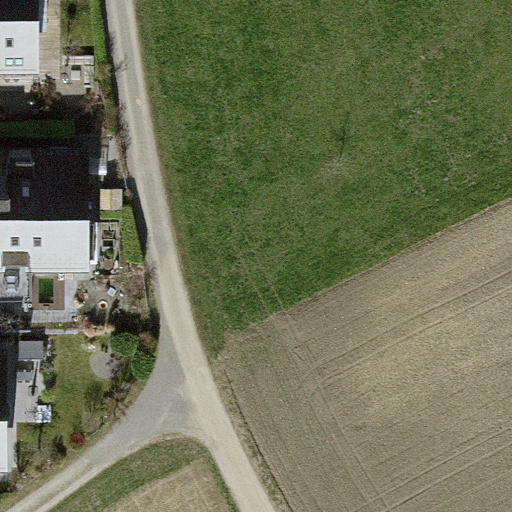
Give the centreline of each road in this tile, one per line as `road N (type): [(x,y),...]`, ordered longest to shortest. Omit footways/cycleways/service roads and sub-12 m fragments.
road 1 (track): [(26,511),(193,394)]
road 2 (track): [(258,511),(193,394)]
